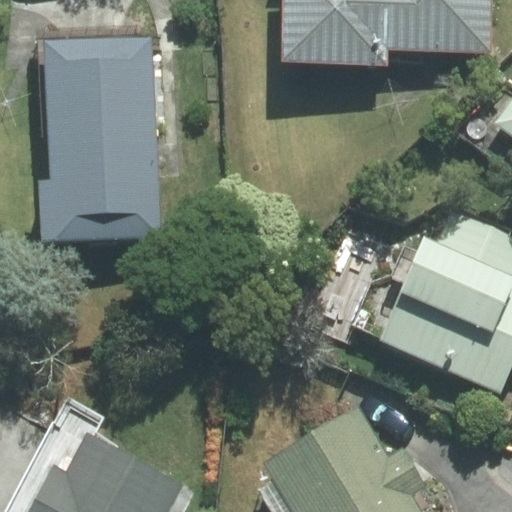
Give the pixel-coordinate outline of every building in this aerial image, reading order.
[(285,0),(283,76),(387,79),(388,60),(494,63),(495,0),(285,0)] [(165,48),(52,46),(48,244),(161,246),(165,48)] [(511,228),(451,203),(390,348),(511,398),(511,228)] [(176,511),(188,488),(104,445),(116,422),(66,396),(5,511),(176,511)] [(272,469),(278,479),(298,511),(423,511),(415,499),(431,489),(378,403),(272,469)]
